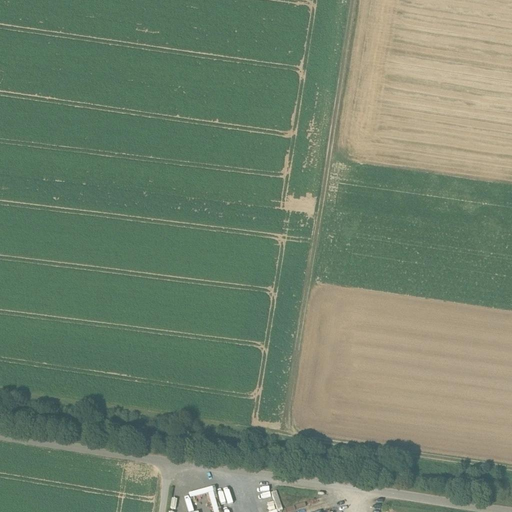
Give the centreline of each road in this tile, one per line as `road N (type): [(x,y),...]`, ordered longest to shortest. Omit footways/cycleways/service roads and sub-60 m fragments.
road 1 (track): [(358,0),(291,430),(0,392)]
road 2 (unclassified): [(511,510),(0,434)]
road 3 (track): [(291,430),(511,465)]
